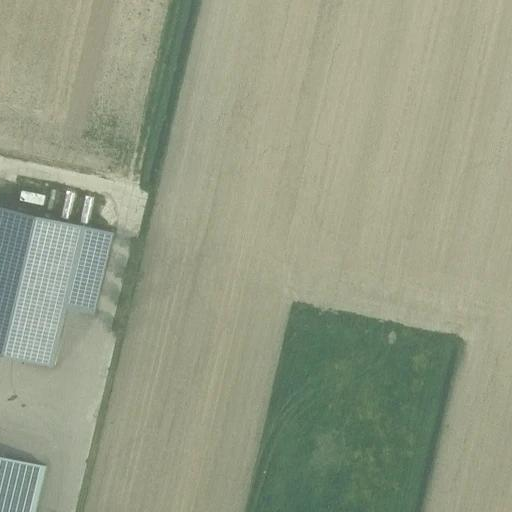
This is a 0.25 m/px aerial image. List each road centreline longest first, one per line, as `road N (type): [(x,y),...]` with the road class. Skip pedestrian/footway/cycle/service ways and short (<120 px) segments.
road 1 (track): [(133,197),(175,0)]
road 2 (track): [(429,511),(468,338)]
